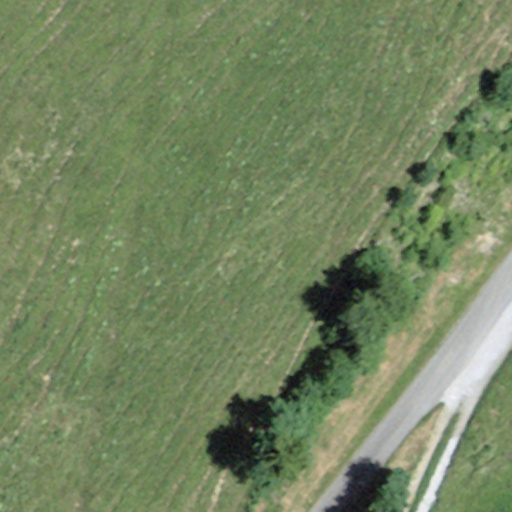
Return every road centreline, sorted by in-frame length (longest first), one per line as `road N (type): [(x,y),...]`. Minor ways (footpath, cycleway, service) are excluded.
road 1 (unclassified): [(511,272),(329,511)]
road 2 (track): [(413,511),(479,361),(498,290)]
